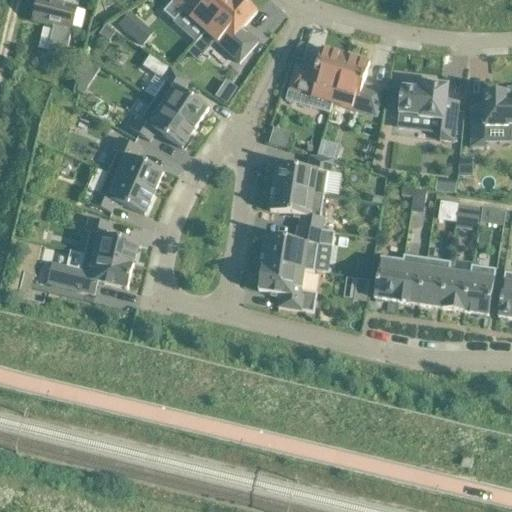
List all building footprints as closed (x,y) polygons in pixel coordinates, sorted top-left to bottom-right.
[(43,0),(38,0),(33,21),(55,27),(48,55),(65,59),(66,56),(71,36),(78,9),(80,0),(46,0),(46,1),(43,0)] [(206,35),(236,0),(175,0),(164,13),(175,23),(183,14),(206,35)] [(242,31),(258,14),(241,0),(236,0),(206,35),(240,65),(259,44),(248,34),(247,35),(242,31)] [(128,18),(118,29),(130,39),(139,28),(128,18)] [(106,29),(100,37),(110,44),(116,36),(106,29)] [(332,106),(346,58),(322,51),(315,73),(310,72),(310,70),(296,66),(285,102),(330,115),(333,106),(332,106)] [(150,57),(143,68),(163,81),(166,83),(154,103),(196,131),(209,111),(183,94),(190,84),(170,71),(150,57)] [(376,119),(384,91),(370,87),(369,89),(363,87),(370,65),(346,58),(332,106),(333,106),(376,119)] [(215,98),(226,105),(237,89),(226,82),(215,98)] [(86,89),(77,83),(75,92),(81,96),(86,89)] [(454,145),(459,104),(446,102),(448,88),(424,85),(423,92),(401,90),(398,115),(420,118),(420,120),(442,122),(440,143),(454,145)] [(511,127),(511,101),(508,101),(508,95),(484,95),(484,109),(471,109),(471,150),(486,150),(486,129),(508,129),(508,127),(511,127)] [(196,131),(154,103),(141,122),(138,120),(130,130),(150,144),(157,134),(183,151),(196,131)] [(164,173),(136,161),(141,150),(119,140),(114,152),(117,154),(108,175),(155,195),(164,173)] [(324,197),(328,175),(332,175),(334,162),(310,159),(308,171),(278,166),(274,190),(324,197)] [(459,159),(458,178),(472,178),(472,159),(459,159)] [(145,217),(155,195),(108,175),(99,196),(95,194),(89,206),(112,216),(117,205),(145,217)] [(414,199),(415,191),(403,189),(402,198),(414,199)] [(321,220),(324,197),(274,190),(270,213),(301,218),(299,229),(323,233),(323,232),(325,221),(321,220)] [(425,205),(427,193),(415,191),(414,199),(413,203),(425,205)] [(447,204),(446,212),(458,214),(459,206),(447,204)] [(471,208),(459,206),(457,216),(469,218),(471,208)] [(504,225),(506,213),(494,212),(492,223),(504,225)] [(139,246),(110,238),(112,227),(89,221),(86,233),(90,234),(84,257),(134,269),(139,246)] [(314,274),(319,247),(333,249),(335,234),(323,232),(323,233),(299,229),(298,229),(296,242),(267,238),(262,265),(305,272),(305,273),(314,274)] [(128,292),(134,269),(84,257),(80,273),(52,266),(48,286),(95,297),(98,285),(128,292)] [(420,308),(427,261),(404,257),(403,262),(404,262),(398,304),(420,308)] [(398,304),(404,262),(403,262),(381,258),(374,301),(398,304)] [(443,311),(449,274),(451,264),(427,261),(420,308),(443,311)] [(314,315),(317,295),(302,293),(305,273),(305,272),(262,265),(258,293),(281,296),(279,310),(314,315)] [(489,318),(496,271),(472,268),(470,277),(471,277),(465,315),(489,318)] [(465,315),(471,277),(470,277),(449,274),(443,311),(465,315)] [(511,321),(511,275),(505,274),(498,320),(511,321)] [(471,470),(474,460),(464,457),(461,468),(471,470)]
